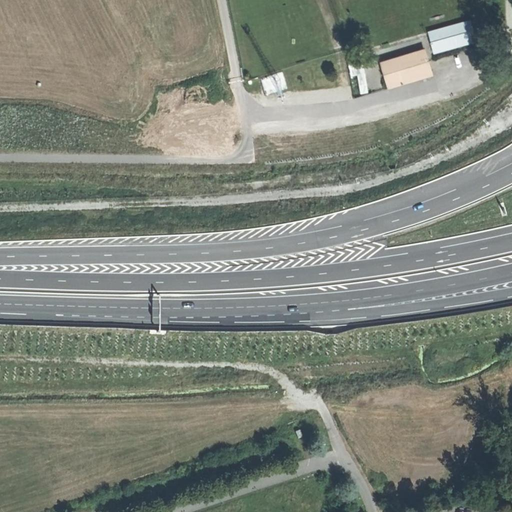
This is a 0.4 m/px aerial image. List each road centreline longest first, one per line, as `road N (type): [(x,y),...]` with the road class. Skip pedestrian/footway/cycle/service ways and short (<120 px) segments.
road 1 (motorway): [(511,172),(428,209),(285,246),(0,256)]
road 2 (motorway): [(511,241),(251,279),(0,278)]
road 3 (motorway): [(219,307),(394,294),(511,271)]
road 4 (motorway): [(219,307),(350,313),(511,290)]
road 5 (motorway): [(0,303),(219,307)]
